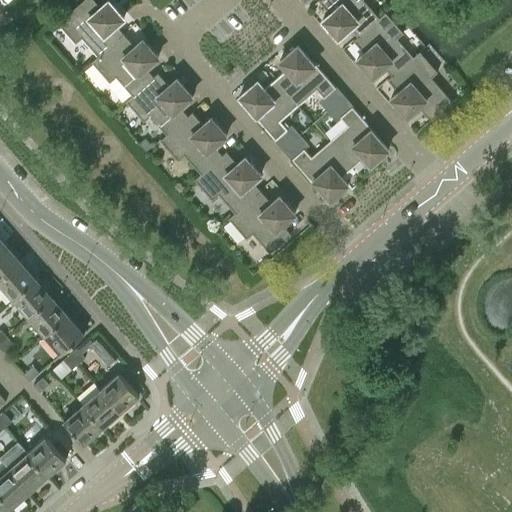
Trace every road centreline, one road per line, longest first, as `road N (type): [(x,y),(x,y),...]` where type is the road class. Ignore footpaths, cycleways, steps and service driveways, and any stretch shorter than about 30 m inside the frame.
road 1 (residential): [(238,0),(180,47),(357,256)]
road 2 (tertiary): [(221,395),(95,253),(46,222),(0,176)]
road 3 (residential): [(441,180),(289,0)]
road 4 (residential): [(221,395),(357,256)]
road 5 (residential): [(71,511),(221,395)]
road 6 (tertiary): [(298,511),(221,395)]
